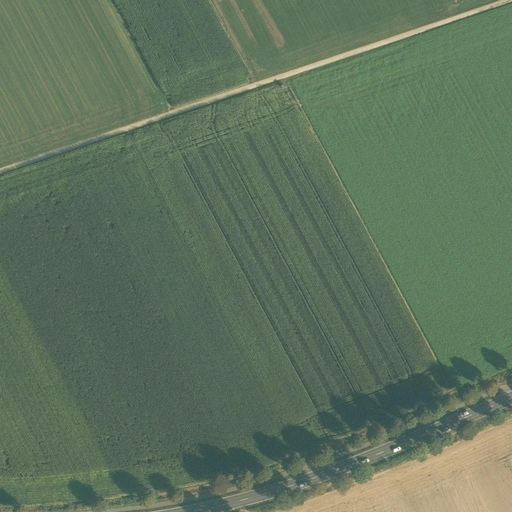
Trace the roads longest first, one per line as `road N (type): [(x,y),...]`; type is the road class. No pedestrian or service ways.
road 1 (track): [(511,0),(0,171)]
road 2 (secondary): [(511,397),(310,479),(189,511)]
